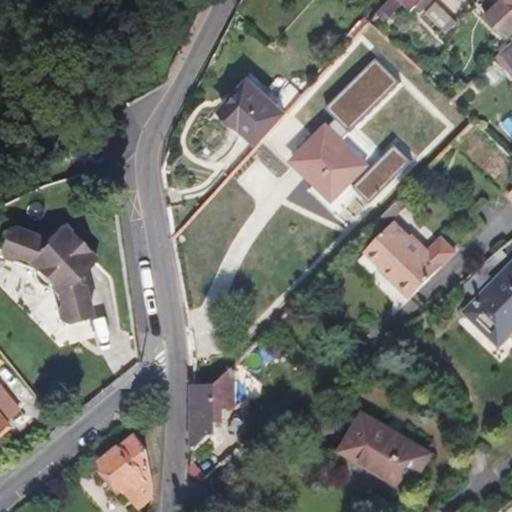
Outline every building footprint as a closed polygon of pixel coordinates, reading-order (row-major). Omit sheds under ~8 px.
[(390,0),(382,10),(390,18),(405,3),(414,10),(418,6),(422,9),(430,0),(390,0)] [(510,37),(511,35),(511,0),(479,0),(477,2),(510,37)] [(436,1),(424,13),(443,33),(456,21),(436,1)] [(511,47),(496,61),(511,77),(511,47)] [(336,120),(329,128),(328,126),(294,161),(335,200),(352,181),(356,185),(355,186),(371,202),(412,160),(396,144),(371,171),(366,167),(368,165),(343,141),(400,82),(376,60),(326,111),(336,120)] [(262,141),(287,113),(252,81),(225,111),(243,127),(245,126),(262,141)] [(402,197),(379,221),(385,227),(409,203),(402,197)] [(414,296),(457,252),(442,238),(429,252),(412,235),(411,237),(395,222),(367,251),(382,266),(381,268),(397,283),(398,281),(414,296)] [(59,327),(91,318),(78,276),(95,260),(63,225),(50,237),(50,246),(40,246),(36,237),(11,228),(3,231),(0,239),(0,258),(32,271),(32,273),(32,278),(35,283),(40,287),(45,288),(48,287),(53,295),(56,305),(55,311),(59,327)] [(50,246),(50,237),(40,246),(50,246)] [(482,268),(488,274),(507,256),(501,249),(481,266),(482,268)] [(511,264),(466,312),(485,330),(493,322),(509,337),(511,336),(511,264)] [(475,296),(492,278),(488,274),(482,268),(464,286),(475,296)] [(501,346),(509,337),(493,322),(485,330),(501,346)] [(237,409),(237,366),(218,386),(194,386),(194,451),(195,451),(198,451),(211,437),(219,437),(218,423),(225,423),(225,410),(237,409)] [(0,425),(3,423),(18,411),(0,387),(0,425)] [(431,454),(365,415),(344,451),(410,490),(431,454)] [(142,509),(154,498),(155,488),(153,474),(150,453),(138,439),(123,451),(122,450),(104,465),(107,468),(125,491),(127,494),(129,493),(142,509)] [(125,491),(107,468),(102,472),(120,495),(125,491)]
